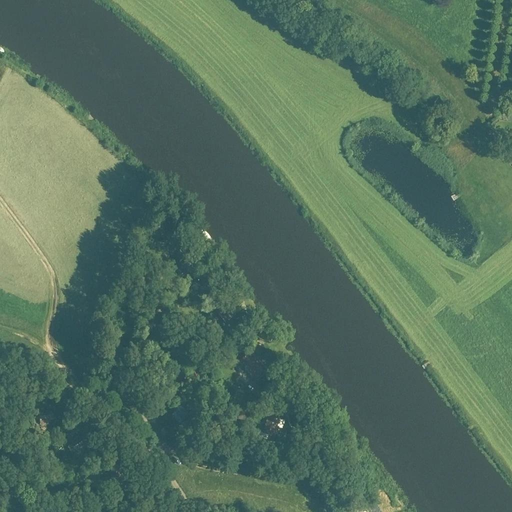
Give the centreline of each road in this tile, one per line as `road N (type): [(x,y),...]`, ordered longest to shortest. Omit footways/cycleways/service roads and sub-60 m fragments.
road 1 (track): [(191,511),(135,436),(52,373),(32,370),(0,416)]
road 2 (track): [(148,422),(174,450),(205,466),(328,492)]
road 3 (track): [(135,436),(148,422),(122,395),(120,374),(165,301),(192,310)]
road 4 (track): [(167,442),(222,437),(284,381)]
